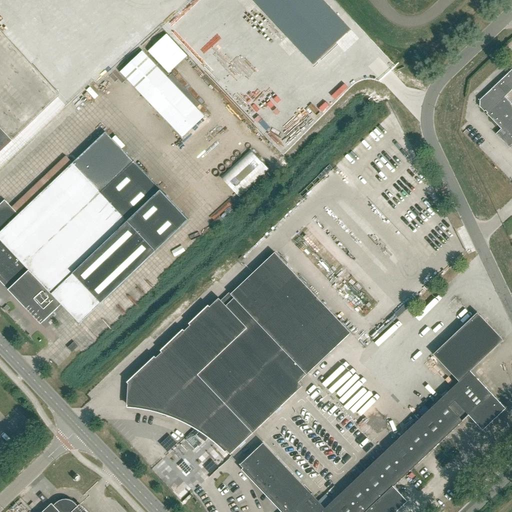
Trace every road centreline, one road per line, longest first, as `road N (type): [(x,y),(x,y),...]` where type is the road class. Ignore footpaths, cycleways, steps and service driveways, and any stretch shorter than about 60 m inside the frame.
road 1 (unknown): [(0,190),(70,128),(102,114),(118,118),(194,208),(184,233),(28,374)]
road 2 (unclassified): [(511,304),(430,134),(441,77),(511,12)]
